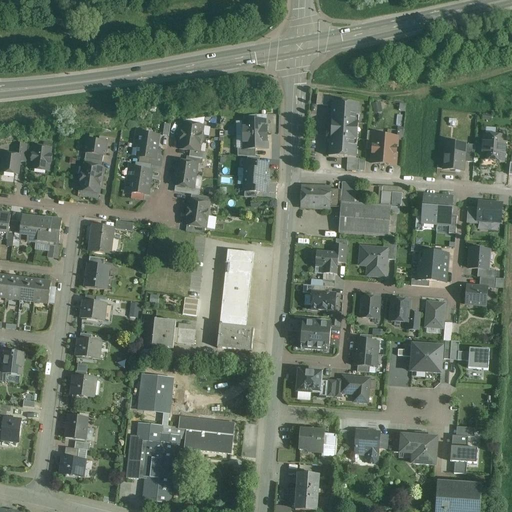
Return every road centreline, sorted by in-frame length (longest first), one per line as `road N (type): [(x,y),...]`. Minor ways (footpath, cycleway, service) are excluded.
road 1 (residential): [(276,358),(341,361),(348,295),(357,286),(452,292),(464,188)]
road 2 (secondary): [(0,93),(300,48)]
road 3 (secondary): [(300,48),(498,0)]
road 4 (residential): [(276,358),(290,173)]
road 5 (residential): [(290,173),(464,188)]
road 6 (residential): [(58,340),(39,500)]
road 7 (residential): [(420,405),(392,416),(272,409)]
road 8 (residential): [(109,212),(162,214),(174,130)]
road 9 (residential): [(290,173),(300,48)]
